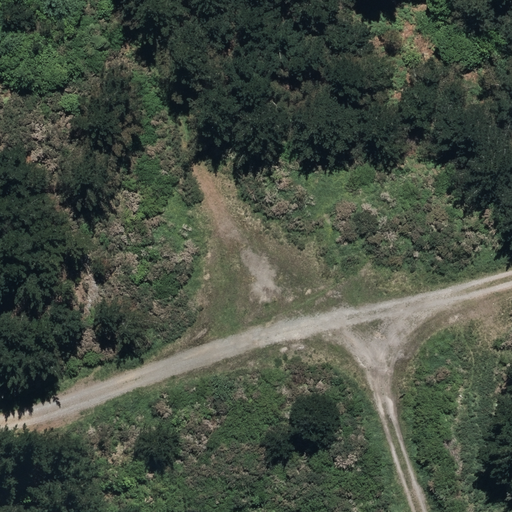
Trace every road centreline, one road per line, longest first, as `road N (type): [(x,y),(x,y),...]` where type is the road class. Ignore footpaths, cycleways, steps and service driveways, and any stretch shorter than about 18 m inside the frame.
road 1 (track): [(511,305),(251,322),(0,357)]
road 2 (track): [(251,322),(134,0)]
road 3 (track): [(367,319),(431,511)]
